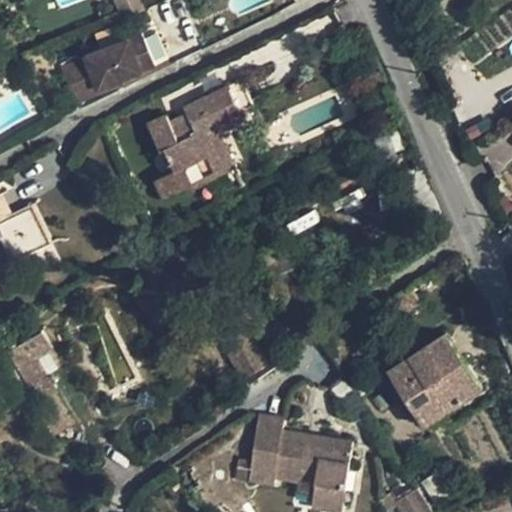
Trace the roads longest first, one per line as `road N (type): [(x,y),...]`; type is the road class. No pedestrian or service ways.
road 1 (unknown): [(484,252),(386,306),(105,496)]
road 2 (residential): [(511,315),(374,0)]
